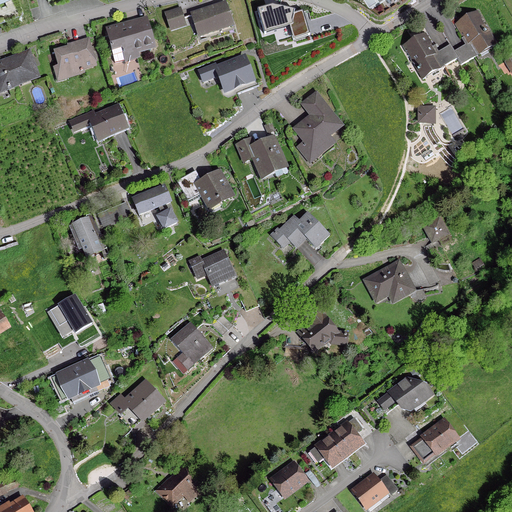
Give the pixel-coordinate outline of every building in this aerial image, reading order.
[(272,4),(258,8),(265,32),(289,24),(293,38),(311,33),(304,8),(296,10),(272,4)] [(198,37),(231,26),(224,5),(191,16),(198,37)] [(179,11),(165,15),(167,23),(182,18),(179,11)] [(449,46),(461,66),(496,45),(476,12),(455,25),(462,38),(460,40),(464,46),(453,52),(449,46)] [(128,28),(127,24),(107,30),(111,44),(109,45),(107,47),(110,55),(112,57),(114,64),(136,58),(135,52),(152,47),(145,23),(128,28)] [(424,34),(402,47),(422,80),(457,59),(460,66),(461,66),(449,46),(437,53),(434,46),(432,48),(424,34)] [(82,71),(94,67),(86,41),(73,44),(74,47),(54,53),(58,68),(62,67),(65,78),(83,73),(82,71)] [(27,54),(0,64),(0,84),(3,83),(6,89),(36,78),(27,54)] [(258,85),(249,60),(219,71),(218,67),(202,73),(205,82),(221,77),(228,96),(258,85)] [(339,128),(315,96),(303,105),(312,117),(295,130),(305,143),(301,146),(305,151),(302,153),(309,162),(319,154),(320,154),(332,145),(326,138),(339,128)] [(98,141),(125,129),(116,109),(93,118),(92,113),(87,115),(98,141)] [(433,109),(418,109),(418,123),(433,123),(433,109)] [(75,120),(69,123),(73,132),(79,130),(75,120)] [(270,125),(264,127),(267,134),(273,132),(270,125)] [(250,140),(236,146),(239,153),(253,147),(250,140)] [(262,178),(284,168),(272,140),(250,150),(262,178)] [(189,176),(176,183),(184,197),(198,189),(208,207),(217,202),(218,204),(231,197),(218,173),(206,180),(204,178),(203,178),(205,181),(201,183),(199,182),(196,184),(191,175),(189,176)] [(161,216),(157,218),(163,230),(175,223),(169,211),(165,214),(161,207),(169,203),(163,188),(153,192),(152,190),(149,192),(150,194),(132,201),(138,216),(157,208),(161,216)] [(86,219),(72,225),(86,260),(100,254),(104,261),(109,259),(91,215),(85,217),(86,219)] [(295,249),(304,240),(315,250),(328,237),(308,215),(299,224),(294,218),(279,233),(295,249)] [(438,219),(423,228),(431,243),(447,235),(438,219)] [(196,279),(206,275),(211,287),(234,277),(223,253),(201,263),(199,260),(189,264),(196,279)] [(479,260),(472,264),(476,271),(483,267),(479,260)] [(412,292),(397,264),(365,282),(375,302),(396,291),(400,298),(412,292)] [(91,321),(75,294),(59,303),(76,331),(91,321)] [(11,295),(7,298),(10,304),(15,301),(11,295)] [(0,332),(17,322),(4,301),(0,303),(0,332)] [(306,332),(301,336),(313,352),(336,334),(321,316),(322,316),(313,304),(301,313),(310,324),(303,329),(306,332)] [(222,316),(211,326),(221,337),(232,326),(222,316)] [(194,363),(211,349),(201,337),(198,340),(187,327),(170,341),(182,355),(185,352),(194,363)] [(86,365),(60,377),(72,404),(88,396),(85,389),(95,385),(86,365)] [(398,405),(402,410),(409,411),(430,396),(424,387),(406,381),(389,393),(398,405)] [(123,417),(120,420),(130,431),(159,405),(151,396),(154,394),(145,384),(138,390),(137,388),(128,396),(130,398),(125,402),(120,397),(111,404),(123,417)] [(423,439),(411,448),(417,455),(429,446),(436,456),(456,440),(443,422),(422,438),(423,439)] [(346,424),(331,436),(346,456),(353,451),(352,449),(360,442),(346,424)] [(331,436),(316,448),(329,465),(338,459),(339,461),(346,456),(331,436)] [(100,454),(75,470),(86,486),(116,467),(109,454),(106,456),(103,451),(99,453),(100,454)] [(293,465),(271,481),(283,498),(306,482),(293,465)] [(168,481),(156,492),(169,506),(186,490),(192,498),(203,489),(185,469),(174,478),(176,480),(171,484),(168,481)] [(365,509),(386,493),(373,476),(352,492),(365,509)] [(386,477),(380,481),(390,495),(396,490),(386,477)] [(0,483),(0,493),(6,491),(16,486),(13,478),(0,483)] [(8,504),(0,509),(0,511),(30,511),(22,499),(9,507),(8,504)]
